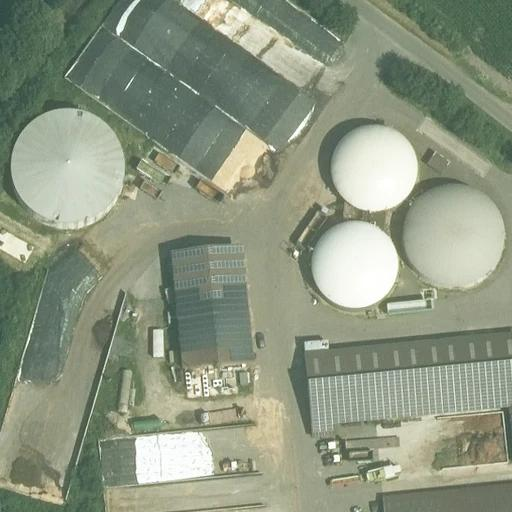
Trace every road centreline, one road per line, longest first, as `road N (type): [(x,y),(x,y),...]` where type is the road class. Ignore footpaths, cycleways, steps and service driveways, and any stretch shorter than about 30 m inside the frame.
road 1 (unclassified): [(343,0),(511,123)]
road 2 (unclassified): [(0,113),(87,0)]
